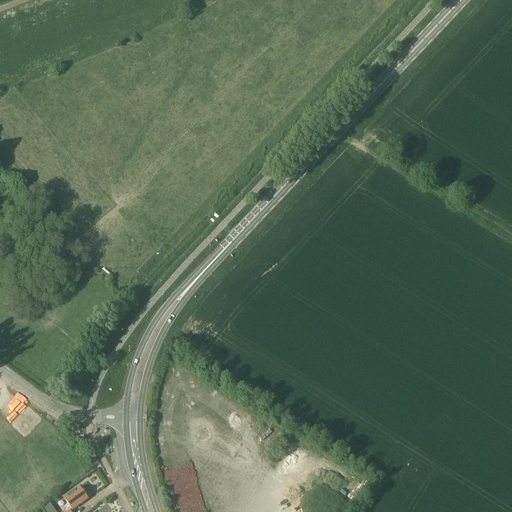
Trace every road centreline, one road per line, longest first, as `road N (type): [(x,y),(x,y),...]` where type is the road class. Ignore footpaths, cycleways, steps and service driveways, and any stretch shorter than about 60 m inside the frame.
road 1 (secondary): [(132,416),(150,339),(174,303),(460,0)]
road 2 (tertiary): [(132,416),(70,413),(0,369)]
